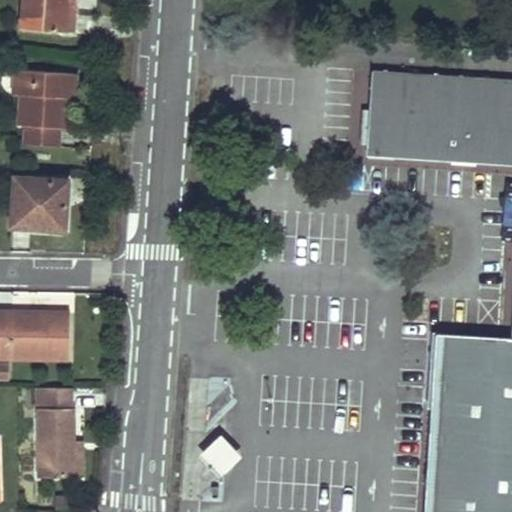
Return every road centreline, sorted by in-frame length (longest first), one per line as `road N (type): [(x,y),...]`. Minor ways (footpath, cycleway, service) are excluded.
road 1 (residential): [(158,278),(175,0)]
road 2 (residential): [(137,511),(158,278)]
road 3 (residential): [(0,272),(158,278)]
